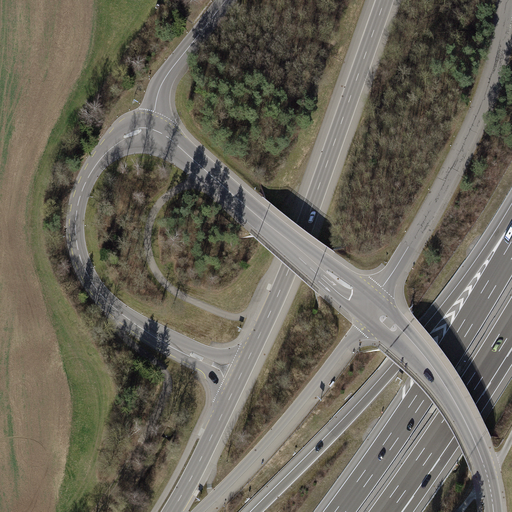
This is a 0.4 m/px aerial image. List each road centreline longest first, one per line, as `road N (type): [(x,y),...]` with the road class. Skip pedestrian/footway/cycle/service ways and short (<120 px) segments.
road 1 (motorway): [(511,220),(392,371),(257,511)]
road 2 (primary): [(254,346),(385,0)]
road 3 (tertiary): [(506,0),(494,68),(466,140),(371,309)]
road 4 (motorway): [(511,249),(340,511)]
road 5 (tertiary): [(134,115),(371,309)]
road 6 (tertiary): [(187,352),(106,300),(80,256),(82,191),(134,115)]
road 7 (tertiary): [(199,511),(371,309)]
road 8 (tertiary): [(493,511),(463,418),(416,352),(371,309)]
road 9 (track): [(129,319),(125,337),(168,383),(131,464),(96,511)]
road 10 (motorway): [(402,488),(511,322)]
road 11 (tertiary): [(226,0),(134,115)]
